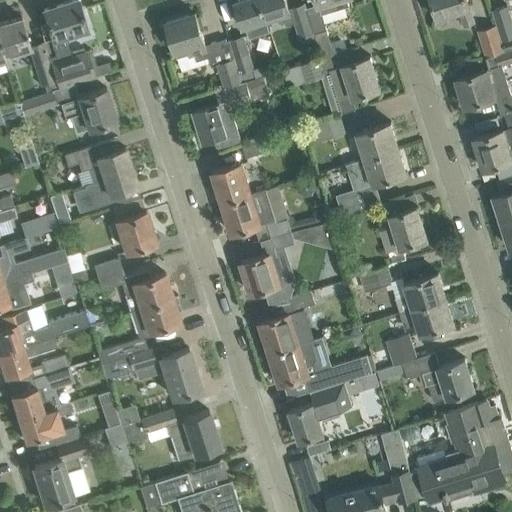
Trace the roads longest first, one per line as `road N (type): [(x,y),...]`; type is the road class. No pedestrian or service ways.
road 1 (residential): [(278,511),(122,0)]
road 2 (residential): [(511,385),(388,0)]
